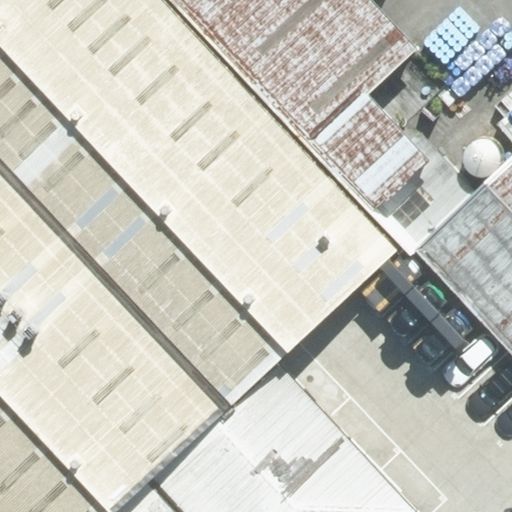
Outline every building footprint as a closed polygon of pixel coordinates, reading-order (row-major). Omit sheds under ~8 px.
[(0,0),(0,156),(234,403),(396,251),(157,0),(0,0)] [(189,0),(409,234),(483,165),(393,69),(431,33),(400,0),(189,0)] [(511,157),(473,195),(407,258),(511,366),(511,157)] [(128,511),(226,419),(0,181),(0,511),(128,511)] [(410,511),(285,379),(141,511),(410,511)]
